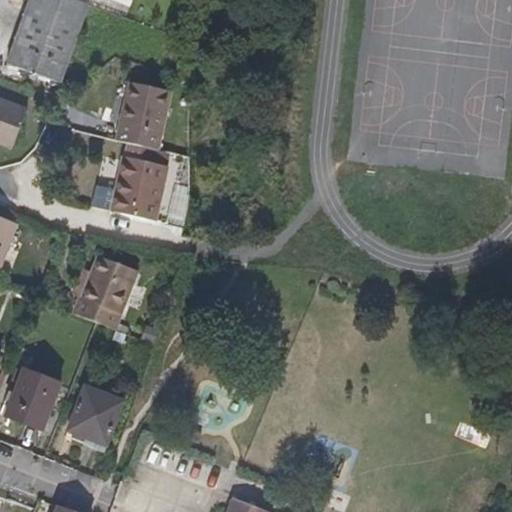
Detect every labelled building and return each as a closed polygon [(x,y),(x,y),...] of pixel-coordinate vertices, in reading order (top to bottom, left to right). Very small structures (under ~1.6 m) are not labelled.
[(62,84),(88,10),(60,0),(29,0),(7,62),(62,84)] [(124,130),(136,88),(129,86),(118,128),(124,130)] [(114,142),(156,154),(172,97),(136,88),(124,130),(118,128),(114,142)] [(0,98),(0,143),(10,147),(25,109),(0,98)] [(145,221),(151,222),(165,171),(122,159),(108,211),(145,221)] [(0,222),(0,264),(14,228),(0,222)] [(95,325),(112,331),(135,273),(98,260),(92,276),(97,278),(87,302),(82,300),(78,299),(71,315),(95,325)] [(97,278),(92,276),(82,300),(87,302),(97,278)] [(25,367),(5,414),(40,428),(60,379),(25,367)] [(67,429),(105,443),(121,402),(84,386),(67,429)] [(346,511),(350,503),(336,497),(332,508),(341,511),(346,511)] [(264,511),(233,500),(228,511),(264,511)]
